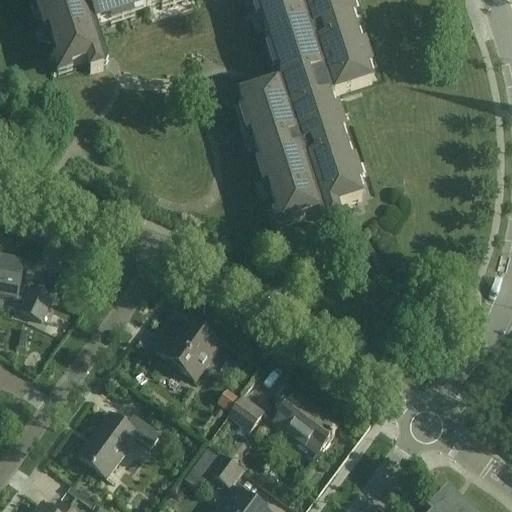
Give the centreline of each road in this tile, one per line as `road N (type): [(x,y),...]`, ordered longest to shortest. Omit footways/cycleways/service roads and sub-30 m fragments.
road 1 (residential): [(425,431),(221,279),(161,254)]
road 2 (residential): [(0,471),(161,254)]
road 3 (residential): [(425,431),(478,357),(511,273)]
road 4 (residential): [(161,254),(0,199)]
